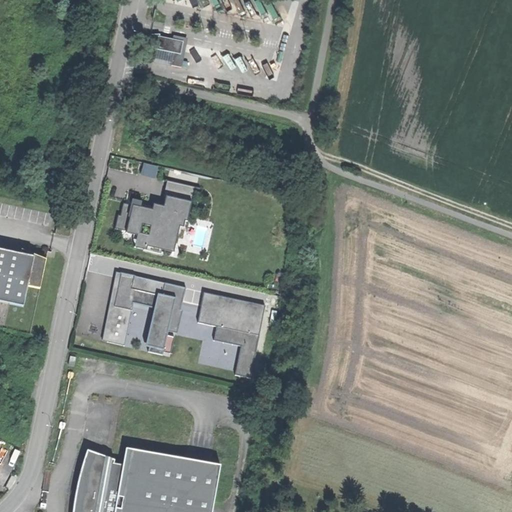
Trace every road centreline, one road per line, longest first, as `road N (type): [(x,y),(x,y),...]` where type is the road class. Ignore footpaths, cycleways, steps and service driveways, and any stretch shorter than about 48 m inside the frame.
road 1 (unclassified): [(132,0),(31,477),(1,511)]
road 2 (unclassified): [(511,225),(311,143)]
